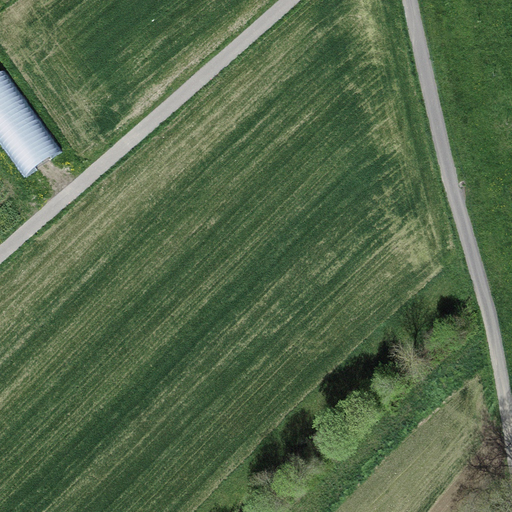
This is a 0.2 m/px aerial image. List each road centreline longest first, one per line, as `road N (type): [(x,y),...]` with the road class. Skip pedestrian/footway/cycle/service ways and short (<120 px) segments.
road 1 (residential): [(511,429),(411,0)]
road 2 (track): [(294,0),(0,257)]
